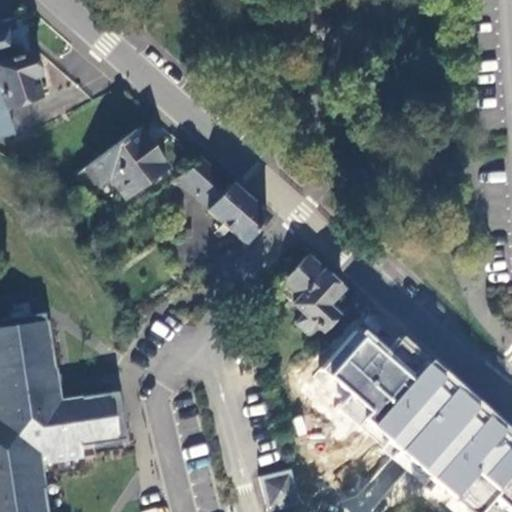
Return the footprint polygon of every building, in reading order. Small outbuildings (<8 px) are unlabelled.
[(12,22),(2,24),(5,33),(15,30),(12,22)] [(0,24),(0,62),(22,55),(15,30),(5,33),(2,24),(0,24)] [(38,74),(31,52),(22,55),(0,62),(0,135),(12,132),(4,106),(39,95),(33,76),(38,74)] [(165,166),(136,127),(84,165),(97,183),(110,175),(124,195),(165,166)] [(211,205),(228,185),(200,160),(178,176),(211,205)] [(246,242),(268,216),(246,198),(230,183),(228,185),(211,205),(207,210),(246,242)] [(112,262),(99,240),(87,246),(100,269),(112,262)] [(327,305),(342,289),(326,274),(309,256),(283,281),(299,297),(293,303),(305,315),(296,324),(309,337),(318,327),(321,331),(336,315),(327,305)] [(124,451),(115,393),(58,402),(53,371),(50,372),(42,316),(0,321),(0,511),(45,511),(39,467),(80,460),(80,459),(92,457),(92,455),(124,451)] [(146,320),(144,316),(133,323),(135,327),(146,320)] [(355,330),(319,370),(347,397),(340,408),(423,486),(453,511),(481,511),(492,500),(507,511),(511,511),(511,440),(511,439),(511,438),(511,433),(434,362),(431,365),(401,340),(390,352),(367,332),(361,336),(355,330)] [(346,511),(365,511),(408,476),(394,459),(340,504),(346,511)] [(269,511),(299,504),(290,470),(260,479),(268,511),(269,511)]
